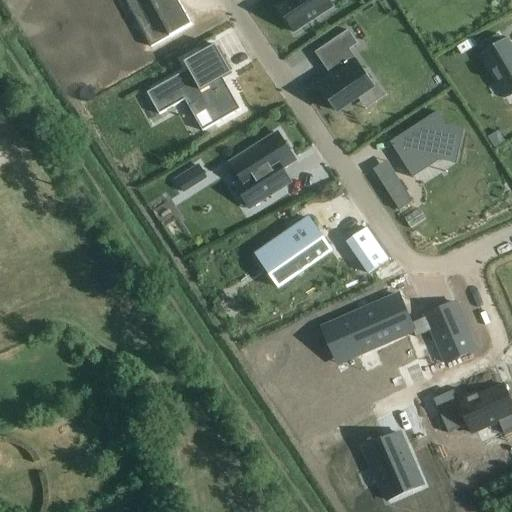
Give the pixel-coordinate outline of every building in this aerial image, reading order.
[(175,0),(147,0),(155,12),(136,23),(147,40),(186,16),(175,0)] [(327,0),(289,0),(278,7),(295,33),(333,8),(327,0)] [(333,43),(319,53),(324,60),(329,67),(335,77),(320,87),(339,114),(354,104),(359,100),(368,94),(375,89),(365,74),(357,62),(353,57),(350,52),(359,46),(356,41),(355,40),(352,35),(350,32),(347,33),(333,43)] [(487,53),(481,57),(506,99),(507,98),(505,95),(511,90),(511,44),(509,40),(504,44),(503,42),(499,35),(482,45),(486,52),(487,53)] [(180,75),(147,93),(148,94),(151,93),(163,112),(159,114),(160,115),(185,101),(189,98),(198,114),(207,109),(215,124),(202,131),(203,132),(241,110),(223,79),(232,74),(216,46),(185,63),(189,70),(180,75)] [(151,91),(148,93),(150,97),(156,108),(156,109),(157,111),(160,115),(163,113),(159,106),(154,96),(151,91)] [(186,100),(185,101),(187,104),(190,110),(191,111),(198,123),(200,127),(202,132),(215,125),(207,109),(198,114),(195,109),(191,102),(189,99),(186,100)] [(409,130),(390,143),(413,179),(414,178),(410,171),(440,152),(458,155),(456,164),(457,164),(464,130),(446,126),(437,113),(409,130)] [(499,132),(489,138),(495,148),(505,142),(499,132)] [(278,134),(231,164),(241,180),(242,182),(248,191),(241,195),(250,208),(284,187),(277,176),(281,173),(280,171),(282,169),(295,161),(278,134)] [(0,171),(19,160),(8,142),(0,146),(0,171)] [(416,167),(409,172),(413,178),(440,161),(457,164),(459,155),(440,152),(429,159),(416,167)] [(199,166),(177,180),(184,192),(195,185),(188,174),(199,167),(199,166)] [(199,166),(188,173),(189,175),(195,185),(206,179),(200,169),(199,166)] [(396,175),(382,184),(400,211),(413,202),(396,175)] [(418,209),(405,218),(411,228),(425,219),(418,209)] [(301,224),(257,254),(270,272),(280,288),(325,258),(314,242),(318,239),(321,236),(309,218),(306,221),(301,224)] [(368,229),(348,242),(370,274),(390,260),(368,229)] [(318,239),(314,242),(325,258),(329,255),(332,252),(321,236),(318,239)] [(453,352),(484,339),(464,294),(435,307),(436,309),(421,316),(413,296),(344,326),(352,345),(366,338),(374,355),(427,332),(425,327),(439,320),(453,352)] [(388,501),(423,486),(400,434),(365,449),(388,501)]
